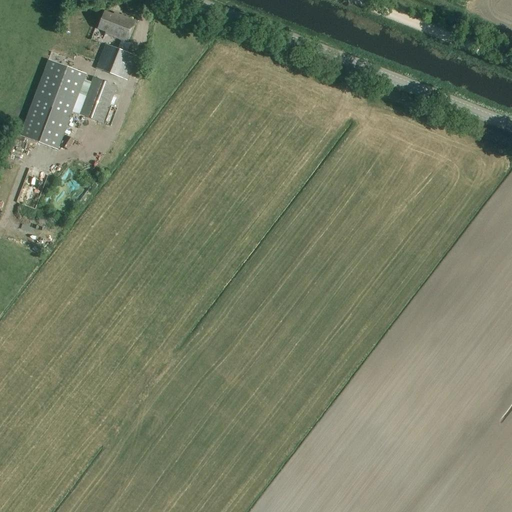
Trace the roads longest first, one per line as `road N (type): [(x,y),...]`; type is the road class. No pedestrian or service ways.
road 1 (tertiary): [(511,126),(188,0)]
road 2 (track): [(511,63),(354,0)]
